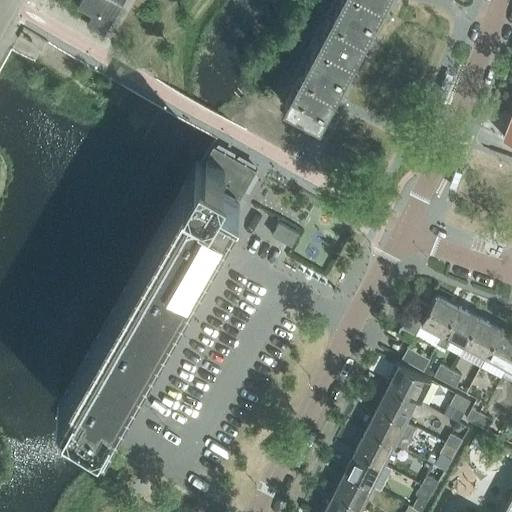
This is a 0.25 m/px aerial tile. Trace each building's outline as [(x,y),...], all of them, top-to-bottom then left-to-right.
[(79,0),(77,4),(92,13),(87,22),(104,32),(113,16),(114,14),(109,11),(115,0),(79,0)] [(338,0),(338,1),(375,20),(385,0),(338,0)] [(375,20),(338,1),(311,52),(347,71),(358,52),(362,54),(367,45),(363,43),(375,20)] [(310,52),(283,103),(320,123),(328,108),(333,109),(337,101),(333,98),(347,72),(310,52)] [(511,114),(503,136),(511,139),(511,114)] [(57,404),(106,432),(240,198),(228,192),(243,167),(236,163),(226,157),(230,151),(216,143),(203,166),(196,161),(57,404)] [(272,233),(291,244),(298,232),(278,221),(272,233)] [(420,325),(441,337),(458,305),(436,293),(420,325)] [(443,333),(465,344),(480,316),(458,305),(443,333)] [(465,344),(486,356),(501,328),(480,316),(465,344)] [(486,356),(507,367),(511,358),(511,333),(501,328),(486,356)] [(408,346),(402,357),(423,369),(429,357),(408,346)] [(388,384),(416,399),(420,401),(431,379),(399,362),(388,384)] [(451,369),(440,363),(434,375),(445,380),(451,369)] [(461,374),(451,369),(445,380),(455,386),(461,374)] [(377,406),(405,420),(416,399),(388,384),(377,406)] [(470,400),(456,392),(450,403),(464,411),(470,400)] [(377,406),(366,427),(394,442),(405,420),(377,406)] [(482,413),(471,407),(466,418),(476,424),(482,413)] [(487,429),(493,419),(482,413),(476,424),(487,429)] [(394,442),(366,427),(355,449),(384,463),(394,442)] [(445,441),(457,448),(462,438),(451,431),(445,441)] [(457,448),(445,441),(439,451),(451,458),(457,448)] [(355,449),(344,470),(373,485),(373,484),(381,488),(391,468),(383,464),(384,463),(355,449)] [(373,485),(344,470),(334,492),(362,506),(373,485)] [(421,483),(433,490),(438,480),(427,473),(421,483)] [(433,490),(421,483),(416,493),(427,500),(433,490)] [(323,511),(358,511),(362,506),(334,492),(323,511)] [(511,511),(511,492),(501,511),(468,511),(465,510),(463,511),(511,511)]
